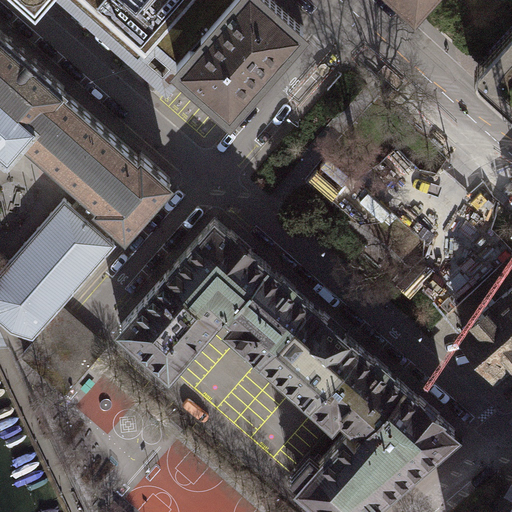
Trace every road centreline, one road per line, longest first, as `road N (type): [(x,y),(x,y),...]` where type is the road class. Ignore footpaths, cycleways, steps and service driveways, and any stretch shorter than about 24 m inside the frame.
road 1 (residential): [(211,177),(92,314),(314,511)]
road 2 (residential): [(211,177),(500,428)]
road 3 (residential): [(211,177),(10,0)]
road 4 (residential): [(355,15),(211,177)]
road 5 (tertiary): [(355,15),(511,158)]
road 6 (residential): [(406,511),(500,428)]
